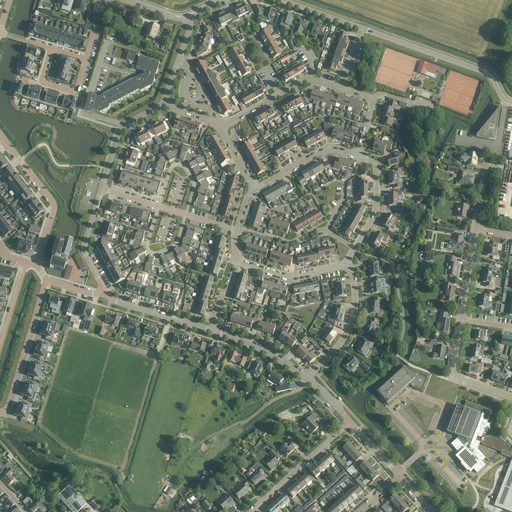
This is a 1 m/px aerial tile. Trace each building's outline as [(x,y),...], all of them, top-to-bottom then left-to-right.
[(68,0),(60,0),(60,1),(59,1),(57,5),(67,8),(66,12),(70,13),(73,2),(68,1),(68,0)] [(82,0),(77,0),(74,11),(83,13),(87,1),(82,0)] [(241,5),(239,6),(243,15),(248,13),(250,15),(253,13),(249,5),(246,7),(244,3),(241,4),(241,5)] [(99,6),(100,6),(95,4),(95,5),(94,5),(92,9),(93,9),(92,12),(100,15),(99,18),(105,20),(107,14),(104,13),(106,8),(101,6),(101,7),(99,6)] [(238,17),(243,15),(239,6),(237,7),(236,6),(233,8),(235,12),(232,13),(236,21),(240,20),(238,17)] [(254,9),(256,13),(258,18),(261,16),(272,20),(276,11),(268,8),(267,10),(266,10),(264,10),(263,10),(262,10),(260,6),(254,9)] [(224,13),(222,14),(226,23),(231,21),(232,23),(236,21),(232,13),(233,16),(230,18),(227,11),(224,12),(224,13)] [(221,26),(226,23),(222,14),(219,15),(216,16),(218,20),(215,22),(219,30),(222,28),(221,26)] [(278,18),(275,24),(284,27),(285,25),(289,26),(290,25),(292,26),(294,19),(292,19),(293,17),(285,14),(283,19),(278,18)] [(306,30),(309,22),(300,19),(298,26),(296,25),(293,35),(300,38),(303,29),(306,30)] [(34,21),(30,33),(36,34),(39,25),(40,23),(34,21)] [(174,24),(165,21),(163,28),(172,31),(174,24)] [(146,37),(153,39),(154,36),(156,37),(159,26),(151,23),(146,37)] [(315,24),(313,29),(311,34),(315,35),(315,34),(321,36),(321,37),(322,37),(320,43),(324,44),(327,35),(323,33),(324,28),(315,24)] [(201,38),(200,41),(210,44),(212,39),(213,36),(211,32),(211,31),(208,26),(204,28),(206,33),(205,33),(205,34),(204,36),(202,35),(201,38)] [(44,27),(41,36),(46,38),(49,28),(44,27)] [(49,28),(46,38),(52,39),(54,30),(49,28)] [(54,30),(52,39),(57,41),(60,32),(54,30)] [(267,30),(264,32),(260,34),(262,38),(263,41),(271,36),(267,30)] [(77,37),(74,46),(80,48),(83,38),(83,36),(78,35),(77,37)] [(266,47),(274,42),(271,36),(263,41),(264,43),(266,47)] [(83,38),(80,48),(85,49),(88,39),(83,38)] [(210,44),(200,41),(199,43),(198,46),(200,47),(200,49),(199,50),(200,51),(195,53),(197,57),(202,55),(203,55),(202,54),(207,53),(208,50),(210,44)] [(162,42),(159,51),(165,53),(168,44),(162,42)] [(274,42),(266,47),(270,53),(278,48),(274,42)] [(28,47),(25,56),(32,58),(32,56),(35,56),(37,50),(32,49),(33,48),(29,47),(29,48),(28,47)] [(240,54),(237,48),(229,52),(233,58),(240,54)] [(278,48),(270,53),(271,55),(273,59),(281,54),(278,48)] [(96,98),(96,97),(92,95),(91,95),(90,96),(86,108),(86,109),(87,109),(87,110),(100,114),(108,109),(109,109),(109,108),(110,108),(109,108),(109,107),(139,91),(140,92),(141,92),(151,87),(153,87),(155,80),(154,80),(155,76),(156,76),(160,63),(152,61),(152,62),(150,61),(150,60),(140,57),(140,59),(138,58),(139,54),(129,51),(126,60),(136,63),(138,63),(136,70),(145,73),(144,77),(142,76),(134,80),(134,81),(104,97),(103,96),(100,98),(99,98),(98,98),(96,98)] [(233,58),(236,64),(244,60),(240,54),(233,58)] [(25,56),(22,65),(32,68),(34,62),(31,61),(32,58),(25,56)] [(63,56),(61,62),(71,65),(72,59),(63,56)] [(236,64),(239,70),(247,66),(244,60),(236,64)] [(299,61),(294,64),(300,74),(304,71),(303,68),(305,66),(302,60),(299,61)] [(204,61),(200,63),(196,65),(198,69),(196,70),(199,75),(201,74),(203,78),(205,76),(207,80),(206,81),(206,82),(210,80),(211,82),(208,84),(210,89),(214,87),(215,88),(220,85),(213,72),(211,73),(204,61)] [(340,68),(341,64),(333,61),(331,65),(334,66),(333,69),(336,70),(337,67),(340,68)] [(438,67),(421,61),(417,72),(425,75),(426,72),(435,75),(438,67)] [(61,62),(59,67),(69,70),(71,65),(61,62)] [(295,76),(300,74),(294,64),(292,65),(293,68),(291,69),(295,76)] [(329,64),(328,65),(327,69),(335,72),(336,70),(333,69),(334,66),(331,65),(329,64)] [(22,65),(20,74),(26,76),(27,73),(30,73),(32,68),(22,65)] [(247,66),(239,70),(243,77),(251,72),(247,66)] [(59,67),(58,73),(67,76),(69,70),(59,67)] [(290,79),(295,76),(291,69),(288,70),(287,68),(285,69),(290,79)] [(281,80),(284,79),(285,82),(290,79),(285,69),(277,73),(281,80)] [(58,73),(56,78),(67,82),(69,76),(67,76),(58,73)] [(15,92),(14,96),(23,98),(25,92),(22,91),(24,85),(17,83),(16,89),(15,88),(14,92),(15,92)] [(262,84),(259,86),(259,85),(258,85),(256,86),(256,87),(254,88),(259,97),(264,94),(263,92),(265,90),(262,84)] [(215,89),(212,91),(214,96),(218,94),(219,96),(216,98),(216,99),(217,98),(219,102),(218,103),(220,107),(218,108),(220,113),(222,112),(225,115),(232,111),(226,99),(228,98),(220,85),(215,88),(215,89)] [(25,92),(23,98),(31,101),(35,89),(30,87),(28,93),(25,92)] [(35,89),(31,101),(40,104),(42,98),(39,97),(41,90),(40,90),(40,89),(37,88),(36,89),(35,89)] [(250,92),(254,99),(259,97),(254,88),(252,89),(253,91),(250,92)] [(313,90),(311,95),(310,99),(313,100),(314,101),(313,104),(315,105),(319,92),(315,91),(315,92),(313,91),(313,90)] [(42,98),(40,104),(49,106),(53,94),(47,92),(45,99),(42,98)] [(245,94),(250,102),(254,99),(250,92),(248,94),(247,92),(245,94)] [(319,92),(315,105),(318,105),(318,102),(319,102),(323,103),(325,95),(323,94),(319,92)] [(53,94),(49,106),(58,109),(60,103),(57,102),(59,96),(58,95),(54,93),(54,94),(53,94)] [(250,102),(245,94),(243,95),(244,96),(241,97),(240,96),(237,98),(241,104),(244,102),(245,105),(250,102)] [(327,96),(325,95),(323,103),(326,104),(326,105),(325,108),(328,108),(332,96),(327,95),(327,96)] [(339,95),(338,99),(335,107),(336,104),(339,105),(340,106),(339,108),(341,109),(345,97),(341,96),(339,96),(339,95)] [(335,107),(338,99),(336,98),(332,96),(328,108),(330,109),(331,106),(332,106),(335,107)] [(300,97),(295,100),(299,107),(304,105),(305,107),(308,105),(304,99),(301,100),(300,97)] [(349,108),(351,100),(349,99),(349,98),(345,97),(341,109),(344,110),(345,107),(346,107),(349,108)] [(60,103),(58,109),(61,110),(61,109),(67,111),(70,99),(65,98),(63,104),(60,103)] [(70,99),(67,111),(67,110),(73,112),(72,114),(75,115),(77,109),(74,108),(76,101),(70,99)] [(299,107),(295,100),(290,103),(294,110),(299,107)] [(354,113),(358,101),(354,100),(353,100),(351,100),(349,108),(352,108),(352,110),(352,112),(354,113)] [(358,101),(354,113),(356,114),(357,111),(358,110),(362,111),(364,103),(364,104),(362,103),(362,102),(358,101)] [(385,107),(392,109),(397,111),(398,107),(406,109),(407,105),(401,103),(400,105),(399,104),(389,101),(387,108),(385,107)] [(290,103),(285,105),(290,113),(294,110),(290,103)] [(290,113),(285,105),(281,108),(282,111),(280,112),(283,118),(285,116),(285,115),(287,114),(289,116),(291,115),(290,113)] [(277,114),(276,112),(273,107),(268,110),(274,120),(277,119),(275,116),(277,114)] [(483,130),(483,129),(476,137),(495,140),(500,108),(499,113),(496,112),(486,126),(485,130),(483,130)] [(268,110),(264,113),(268,120),(269,123),(274,120),(268,110)] [(382,117),(384,118),(394,121),(389,119),(390,117),(393,118),(394,115),(384,112),(382,117)] [(268,120),(264,113),(259,115),(263,122),(268,120)] [(263,122),(259,115),(254,118),(256,121),(253,123),(257,129),(260,127),(259,125),(263,122)] [(394,121),(384,118),(382,124),(393,128),(396,129),(397,126),(392,125),(394,121)] [(174,128),(182,130),(185,121),(180,119),(179,122),(176,121),(174,128)] [(190,123),(185,121),(182,130),(185,131),(185,130),(188,130),(190,123)] [(169,129),(168,126),(165,122),(160,125),(160,124),(157,125),(162,134),(167,131),(166,131),(169,129)] [(187,132),(193,133),(195,124),(190,123),(188,130),(187,132)] [(201,136),(202,134),(203,129),(200,128),(201,126),(195,124),(193,133),(195,134),(195,133),(198,134),(198,135),(201,136)] [(162,134),(157,125),(154,126),(155,128),(150,130),(154,138),(156,136),(157,137),(162,134)] [(335,127),(333,133),(332,138),(337,139),(341,127),(339,126),(338,128),(335,127)] [(317,128),(314,129),(321,141),(326,138),(322,131),(319,132),(317,128)] [(316,143),(321,141),(314,129),(313,130),(315,135),(312,136),(316,143)] [(345,133),(342,141),(347,142),(351,130),(349,129),(347,134),(345,133)] [(154,138),(150,130),(145,133),(144,132),(141,133),(146,142),(148,141),(148,142),(149,142),(151,141),(151,140),(151,139),(154,138)] [(351,130),(347,142),(352,144),(353,141),(356,142),(358,136),(355,135),(354,136),(352,135),(353,130),(351,130)] [(134,138),(136,143),(138,146),(141,144),(141,145),(142,145),(143,146),(144,145),(145,144),(145,143),(146,142),(141,133),(139,135),(139,136),(134,138)] [(312,146),(316,143),(312,136),(310,137),(307,133),(306,134),(312,146)] [(307,148),(312,146),(306,134),(303,135),(304,136),(301,137),(303,141),(305,144),(307,148)] [(212,136),(207,138),(206,139),(208,142),(210,146),(210,147),(218,142),(217,140),(218,139),(217,137),(213,138),(212,136)] [(373,150),(378,152),(381,143),(381,142),(379,142),(379,139),(375,138),(374,143),(375,144),(373,150)] [(381,143),(378,152),(384,154),(385,150),(390,151),(393,143),(388,142),(385,141),(385,139),(383,138),(381,142),(381,143)] [(293,139),(288,142),(293,151),(295,150),(294,148),(297,146),(293,139)] [(213,151),(221,147),(218,142),(210,147),(213,151)] [(292,151),(293,151),(288,142),(283,144),(287,152),(291,150),(292,151)] [(242,147),(245,152),(253,147),(252,145),(250,146),(249,143),(242,147)] [(285,153),(287,152),(283,144),(279,147),(284,156),(285,155),(285,153)] [(181,151),(176,150),(177,158),(180,159),(180,160),(182,160),(186,146),(183,145),(181,151)] [(185,160),(188,161),(193,155),(188,154),(190,147),(186,146),(182,160),(184,161),(185,160)] [(174,160),(173,159),(177,158),(176,150),(171,152),(168,147),(165,148),(171,161),(172,161),(174,160)] [(215,156),(224,151),(221,147),(213,151),(215,156)] [(254,149),(253,147),(245,152),(247,156),(254,153),(253,150),(254,149)] [(282,157),(284,156),(279,147),(274,149),(278,157),(281,155),(282,157)] [(139,150),(136,149),(131,148),(130,153),(128,153),(127,156),(137,159),(139,153),(138,153),(139,150)] [(165,156),(160,158),(166,163),(169,162),(171,161),(165,148),(162,150),(163,153),(165,156)] [(226,156),(224,151),(215,156),(218,160),(226,156)] [(247,156),(250,161),(258,156),(256,152),(254,153),(247,156)] [(395,157),(387,160),(390,167),(399,163),(397,158),(402,157),(400,152),(394,154),(395,157)] [(467,166),(471,166),(476,167),(475,167),(476,159),(477,159),(478,154),(469,153),(469,156),(461,155),(460,162),(465,162),(465,163),(467,164),(467,166)] [(196,160),(193,155),(188,161),(190,164),(189,165),(190,167),(203,160),(202,157),(196,160)] [(137,159),(127,156),(126,159),(128,159),(126,165),(134,167),(135,164),(137,159)] [(226,156),(218,160),(221,165),(222,168),(228,165),(226,162),(230,160),(228,157),(227,158),(226,156)] [(258,156),(250,161),(252,165),(259,161),(258,159),(259,158),(258,156)] [(152,162),(151,165),(165,170),(166,167),(165,167),(166,163),(160,158),(158,164),(152,162)] [(343,168),(345,160),(340,159),(339,162),(336,161),(334,168),(342,170),(343,168)] [(205,163),(203,160),(190,167),(191,169),(192,169),(195,173),(201,170),(199,166),(205,163)] [(252,165),(255,171),(264,166),(262,163),(261,164),(259,161),(252,165)] [(327,162),(322,165),(325,170),(324,171),(326,174),(332,170),(327,162)] [(348,169),(348,170),(351,170),(350,173),(356,174),(358,168),(355,167),(356,163),(350,162),(348,169)] [(321,163),(316,166),(320,173),(324,171),(325,170),(322,165),(321,163)] [(155,175),(157,175),(161,177),(162,177),(163,172),(164,172),(165,170),(151,165),(150,169),(156,171),(155,175)] [(264,166),(255,171),(258,175),(265,171),(263,169),(265,168),(264,166)] [(315,176),(320,173),(316,166),(311,169),(315,176)] [(4,172),(0,174),(0,177),(1,179),(1,178),(5,182),(15,175),(11,169),(5,174),(4,172)] [(201,170),(195,173),(197,178),(196,179),(198,181),(211,174),(209,171),(208,171),(206,169),(205,169),(206,172),(203,174),(201,170)] [(311,169),(306,171),(310,179),(315,176),(311,169)] [(389,174),(389,179),(399,179),(399,176),(402,176),(402,170),(393,170),(393,174),(389,174)] [(466,176),(467,171),(460,170),(459,175),(461,176),(460,179),(458,179),(457,179),(456,185),(459,185),(459,184),(473,186),(474,178),(466,176)] [(126,174),(126,172),(123,171),(119,182),(122,183),(121,185),(126,186),(126,185),(128,185),(128,187),(137,189),(137,188),(139,188),(138,192),(142,193),(142,192),(144,192),(144,190),(147,191),(146,192),(155,195),(155,193),(158,194),(161,183),(158,182),(157,183),(147,180),(149,175),(144,173),(142,179),(126,174)] [(310,179),(306,171),(301,174),(303,176),(305,181),(306,181),(310,179)] [(212,177),(211,174),(198,181),(199,183),(200,183),(201,186),(209,185),(207,180),(212,177)] [(15,175),(5,182),(8,187),(19,179),(15,175)] [(307,184),(306,181),(305,181),(303,176),(297,179),(302,187),(307,184)] [(19,179),(8,187),(11,191),(22,183),(19,179)] [(360,188),(368,188),(368,182),(364,182),(364,179),(357,179),(357,185),(360,185),(360,188)] [(399,179),(389,179),(389,185),(393,185),(393,189),(402,189),(402,183),(399,183),(399,179)] [(292,189),(291,187),(288,183),(286,184),(285,182),(279,185),(286,196),(289,195),(287,192),(292,189)] [(22,183),(11,191),(15,195),(25,187),(22,183)] [(208,190),(209,185),(201,186),(200,189),(199,189),(199,191),(213,196),(214,192),(208,190)] [(274,188),(279,196),(282,195),(283,198),(286,196),(279,185),(274,188)] [(25,187),(15,195),(18,199),(28,191),(25,187)] [(268,191),(275,202),(276,201),(275,198),(279,196),(274,188),(268,191)] [(226,196),(235,199),(235,198),(233,198),(235,193),(226,190),(225,192),(227,193),(226,196)] [(28,191),(18,199),(22,204),(21,204),(23,207),(28,203),(33,200),(31,198),(32,196),(28,191)] [(212,199),(213,196),(199,191),(198,194),(199,194),(197,199),(204,201),(205,197),(212,199)] [(275,202),(268,191),(263,194),(267,203),(271,201),(272,204),(275,202)] [(402,191),(399,191),(394,191),(394,194),(389,194),(389,201),(398,201),(398,197),(402,197),(402,191)] [(368,199),(368,193),(360,193),(357,193),(357,196),(357,202),(364,202),(364,199),(368,199)] [(204,201),(197,199),(196,204),(195,204),(194,207),(208,211),(209,207),(203,205),(204,201)] [(28,203),(23,207),(29,215),(40,206),(36,201),(30,205),(28,203)] [(398,201),(389,201),(389,207),(394,207),(394,211),(402,211),(402,204),(398,204),(398,201)] [(256,202),(254,209),(266,212),(267,210),(264,209),(265,205),(256,202)] [(115,204),(113,204),(110,212),(117,214),(119,205),(115,204)] [(357,204),(354,209),(353,210),(357,211),(362,215),(365,209),(357,204)] [(124,206),(119,205),(117,214),(123,216),(125,208),(123,207),(124,206)] [(458,205),(457,210),(456,217),(466,218),(467,211),(468,212),(469,206),(458,205)] [(40,206),(29,215),(35,222),(40,218),(38,216),(40,215),(44,211),(40,206)] [(125,208),(123,216),(129,217),(132,209),(128,207),(127,208),(125,208)] [(136,210),(132,209),(129,217),(136,219),(138,212),(136,211),(136,210)] [(252,215),(261,218),(262,214),(265,215),(266,212),(254,209),(252,215)] [(142,221),(145,213),(140,211),(140,212),(138,212),(136,219),(142,221)] [(323,218),(320,213),(319,211),(312,214),(316,221),(323,218)] [(352,215),(361,220),(363,215),(362,215),(357,211),(355,214),(354,213),(352,215)] [(149,214),(145,213),(142,221),(149,223),(151,216),(149,215),(149,214)] [(310,225),(316,221),(312,214),(306,218),(310,225)] [(250,221),(262,224),(263,222),(260,221),(261,218),(252,215),(250,221)] [(361,220),(352,215),(351,217),(353,218),(351,220),(358,224),(361,220)] [(395,219),(392,217),(388,215),(385,220),(395,226),(397,223),(394,222),(395,219)] [(271,219),(270,224),(268,229),(275,231),(278,218),(276,218),(275,221),(271,219)] [(278,218),(275,231),(281,233),(283,224),(280,222),(281,219),(278,218)] [(304,228),(310,225),(306,218),(300,221),(304,228)] [(283,224),(281,233),(287,235),(290,226),(286,224),(287,221),(284,220),(283,224)] [(358,224),(351,220),(350,222),(349,222),(347,224),(356,229),(358,224)] [(382,225),(386,228),(389,230),(391,227),(394,229),(395,226),(385,220),(382,225)] [(0,226),(0,230),(1,232),(10,225),(9,226),(6,222),(7,221),(0,226)] [(104,230),(114,233),(116,227),(113,226),(113,223),(107,221),(107,224),(106,224),(104,230)] [(262,224),(250,221),(248,227),(258,230),(257,229),(259,225),(259,226),(262,227),(262,224)] [(298,232),(304,228),(300,221),(294,225),(298,232)] [(356,229),(347,224),(346,226),(348,227),(346,229),(352,232),(353,233),(356,229)] [(16,232),(10,225),(1,232),(5,237),(9,234),(11,236),(16,232)] [(188,229),(187,234),(194,236),(195,232),(201,234),(202,230),(188,226),(187,229),(188,229)] [(349,238),(352,232),(346,229),(343,227),(340,233),(349,238)] [(103,236),(102,239),(108,241),(112,242),(114,233),(104,230),(102,236),(103,236)] [(129,236),(142,240),(143,241),(144,240),(144,239),(144,238),(143,238),(145,232),(144,232),(144,233),(138,231),(136,235),(130,233),(127,232),(126,235),(129,236)] [(224,235),(218,232),(216,237),(219,238),(218,241),(213,239),(213,242),(225,245),(226,239),(223,238),(224,235)] [(374,239),(381,243),(383,240),(386,242),(389,236),(384,233),(382,236),(377,233),(374,239)] [(447,249),(457,251),(462,251),(463,245),(462,245),(463,235),(456,233),(455,238),(454,238),(453,241),(450,240),(449,244),(448,244),(447,249)] [(197,246),(199,242),(192,240),(194,236),(187,234),(185,239),(184,239),(183,241),(197,246)] [(134,242),(133,247),(141,246),(142,243),(143,243),(143,241),(142,240),(129,236),(128,240),(134,242)] [(21,252),(22,252),(26,240),(17,237),(16,243),(19,244),(17,250),(18,250),(17,251),(21,252)] [(107,244),(108,241),(102,239),(101,244),(102,246),(97,249),(99,253),(100,253),(101,254),(100,255),(109,250),(106,244),(107,244)] [(381,243),(374,239),(371,245),(375,247),(374,250),(379,254),(382,248),(379,246),(381,243)] [(26,240),(22,252),(27,254),(30,244),(25,242),(26,240)] [(50,265),(49,267),(63,272),(71,248),(71,247),(72,242),(64,240),(63,244),(55,242),(52,253),(51,256),(51,257),(52,257),(50,265)] [(184,244),(182,247),(189,253),(190,247),(196,249),(197,246),(183,241),(183,242),(183,243),(183,244),(184,244)] [(223,251),(225,245),(213,242),(212,244),(216,246),(215,249),(223,251)] [(248,254),(250,255),(253,246),(248,244),(245,252),(249,253),(248,254)] [(142,249),(141,246),(133,247),(135,252),(129,255),(131,258),(143,252),(144,251),(143,249),(142,249)] [(177,249),(177,250),(184,263),(187,261),(184,255),(189,253),(182,247),(179,249),(179,248),(177,249)] [(174,260),(177,259),(180,264),(184,263),(177,250),(177,249),(176,250),(175,250),(174,251),(175,251),(170,254),(174,260)] [(223,251),(215,249),(217,250),(216,253),(212,252),(211,254),(223,258),(225,252),(223,251)] [(263,249),(260,258),(262,259),(263,258),(266,259),(269,251),(263,249)] [(103,260),(103,261),(112,256),(109,250),(100,255),(102,259),(103,258),(104,260),(103,260)] [(488,250),(487,255),(493,256),(492,259),(497,260),(499,261),(500,257),(496,257),(497,251),(488,250)] [(144,251),(143,252),(131,258),(133,261),(139,258),(141,263),(146,257),(145,254),(145,253),(145,252),(144,251)] [(163,257),(163,258),(170,270),(173,268),(170,262),(174,260),(170,254),(166,256),(165,256),(163,256),(163,257)] [(221,264),(223,258),(211,254),(210,257),(215,258),(213,262),(221,264)] [(112,256),(103,261),(105,265),(106,264),(107,266),(106,266),(116,262),(112,256)] [(145,271),(148,272),(152,259),(152,258),(150,257),(150,258),(146,257),(141,263),(146,265),(145,271)] [(163,266),(167,272),(170,270),(163,258),(163,257),(161,258),(161,259),(158,260),(159,268),(163,266)] [(288,257),(285,266),(287,267),(287,265),(290,266),(293,259),(288,257)] [(448,276),(452,277),(457,277),(458,273),(457,272),(458,265),(455,264),(456,258),(449,257),(448,265),(450,265),(448,276)] [(152,258),(152,259),(148,272),(148,273),(151,274),(153,267),(159,268),(158,260),(155,259),(154,258),(152,258)] [(378,261),(368,262),(369,270),(370,270),(370,277),(379,276),(377,261),(378,261)] [(109,272),(119,267),(116,262),(106,266),(108,271),(109,270),(110,272),(109,272)] [(219,270),(221,264),(213,262),(212,265),(208,264),(207,266),(207,267),(219,270)] [(485,268),(484,276),(492,277),(493,270),(495,270),(496,266),(490,265),(489,269),(485,268)] [(217,276),(219,270),(207,267),(205,266),(205,268),(207,269),(211,270),(210,274),(217,276)] [(112,278),(113,278),(122,273),(119,267),(109,272),(112,276),(113,278),(112,278)] [(12,273),(12,271),(7,269),(3,280),(9,282),(11,276),(12,276),(13,273),(12,273)] [(122,273),(113,278),(115,282),(116,283),(116,284),(117,283),(120,289),(124,283),(123,280),(125,279),(122,273)] [(241,274),(239,280),(251,284),(251,282),(247,280),(248,277),(241,274)] [(486,287),(491,288),(492,288),(493,284),(491,284),(492,277),(484,276),(483,283),(487,283),(486,287)] [(205,281),(201,280),(199,279),(198,281),(200,282),(212,286),(214,280),(207,277),(205,281)] [(251,284),(239,280),(237,287),(244,289),(245,285),(250,287),(251,284)] [(383,280),(378,280),(373,281),(373,284),(370,284),(371,288),(372,294),(382,293),(381,285),(384,284),(383,280)] [(127,292),(132,293),(136,283),(130,281),(129,285),(124,283),(120,289),(127,291),(127,292)] [(259,286),(257,291),(257,293),(263,294),(264,290),(268,291),(270,283),(264,281),(262,287),(259,286)] [(210,292),(212,286),(200,282),(200,285),(204,286),(203,289),(210,292)] [(336,292),(346,291),(345,285),(339,286),(338,282),(332,283),(332,289),(335,288),(336,292)] [(136,283),(132,293),(137,295),(137,294),(139,294),(142,295),(144,289),(141,288),(142,285),(136,283)] [(270,283),(268,291),(271,292),(270,297),(272,297),(276,285),(270,283)] [(312,284),(314,297),(317,296),(316,292),(320,291),(318,283),(312,284)] [(312,297),(314,297),(312,284),(306,285),(307,293),(311,293),(312,297)] [(442,301),(448,302),(453,303),(455,289),(451,288),(452,285),(444,284),(443,290),(447,290),(446,296),(443,296),(441,297),(441,299),(442,301)] [(276,285),(272,297),(275,298),(276,294),(280,295),(282,287),(276,285)] [(145,297),(150,299),(154,288),(148,287),(147,290),(144,289),(142,295),(145,296),(145,297)] [(237,287),(235,293),(247,296),(249,297),(249,295),(247,294),(248,294),(243,292),(244,289),(237,287)] [(282,287),(280,295),(283,296),(282,300),(287,302),(289,296),(286,295),(288,289),(282,287)] [(303,302),(302,299),(300,287),(293,288),(294,291),(293,291),(292,296),(295,296),(298,295),(299,299),(300,299),(300,303),(303,302)] [(157,300),(160,301),(162,295),(159,294),(160,290),(154,288),(150,299),(157,301),(157,300)] [(197,292),(196,294),(208,298),(210,292),(203,289),(202,293),(197,292)] [(347,296),(346,291),(336,292),(336,295),(333,296),(334,301),(341,301),(340,297),(347,296)] [(162,295),(160,301),(163,302),(165,302),(165,303),(169,304),(172,294),(166,292),(165,296),(162,295)] [(246,299),(247,296),(235,293),(233,299),(240,301),(242,297),(246,299)] [(481,295),(480,301),(488,303),(489,297),(494,298),(494,294),(487,293),(486,296),(481,295)] [(178,296),(172,294),(169,304),(175,306),(175,305),(178,306),(180,300),(177,299),(178,296)] [(200,298),(199,301),(206,304),(208,298),(196,294),(196,297),(200,298)] [(58,304),(60,298),(51,295),(48,303),(55,305),(54,309),(52,309),(51,313),(59,315),(62,305),(58,304)] [(75,302),(67,299),(63,312),(71,314),(75,302)] [(370,313),(375,314),(379,314),(380,304),(382,304),(382,299),(375,299),(374,302),(371,302),(370,313)] [(195,305),(195,307),(206,311),(208,304),(206,304),(199,301),(199,302),(201,302),(200,306),(195,305)] [(335,314),(344,316),(346,309),(339,307),(340,304),(332,303),(331,308),(336,309),(335,314)] [(82,304),(78,316),(86,318),(85,321),(87,322),(85,330),(89,331),(91,322),(89,322),(89,320),(92,312),(89,311),(90,306),(82,304)] [(205,317),(206,311),(195,307),(194,309),(198,311),(197,315),(205,317)] [(230,322),(236,324),(238,315),(239,312),(235,311),(234,314),(233,313),(230,322)] [(440,332),(448,333),(450,321),(446,320),(447,313),(441,312),(439,323),(441,324),(440,332)] [(328,321),(330,322),(335,324),(336,321),(342,322),(344,316),(335,314),(334,318),(329,317),(328,321)] [(107,316),(106,321),(105,322),(112,324),(111,325),(118,327),(121,317),(114,316),(114,318),(107,316)] [(252,324),(256,325),(258,319),(254,318),(254,320),(248,318),(246,327),(251,328),(252,324)] [(258,319),(256,325),(259,326),(257,330),(263,332),(265,324),(260,322),(261,320),(258,319)] [(379,321),(377,320),(372,319),(371,323),(368,322),(365,333),(373,335),(376,336),(377,335),(378,333),(377,332),(374,331),(376,325),(378,325),(379,321)] [(128,320),(126,328),(133,330),(134,337),(138,338),(139,333),(141,329),(138,328),(139,323),(128,320)] [(43,322),(41,329),(52,332),(54,326),(56,327),(57,323),(51,321),(50,324),(43,322)] [(334,327),(330,325),(327,324),(324,328),(328,331),(326,334),(333,339),(337,334),(333,331),(334,327)] [(147,326),(145,330),(144,335),(154,338),(153,344),(157,346),(161,335),(157,334),(158,329),(147,326)] [(52,332),(41,329),(39,335),(46,337),(45,340),(51,342),(52,338),(50,338),(52,332)] [(279,339),(284,342),(288,335),(286,333),(287,332),(285,331),(279,339)] [(483,336),(485,337),(486,333),(476,331),(474,339),(482,341),(483,336)] [(329,344),(333,339),(326,334),(324,337),(320,335),(317,339),(322,344),(325,341),(329,344)] [(175,335),(173,339),(172,343),(184,347),(183,348),(187,349),(188,347),(190,343),(186,341),(187,338),(175,335)] [(284,342),(288,345),(294,336),(292,335),(291,337),(288,335),(284,342)] [(296,338),(294,336),(288,345),(292,348),(297,341),(294,339),(296,338)] [(358,346),(359,347),(357,352),(364,356),(368,349),(369,350),(373,343),(363,338),(360,343),(358,346)] [(37,342),(35,349),(46,352),(48,346),(52,348),(53,344),(45,342),(44,344),(37,342)] [(193,342),(191,347),(191,348),(197,350),(197,351),(204,353),(206,344),(200,342),(199,344),(193,342)] [(490,345),(484,344),(479,344),(478,347),(473,346),(472,352),(483,354),(483,350),(484,351),(485,348),(489,348),(489,349),(492,349),(492,346),(490,345)] [(296,352),(300,356),(307,349),(306,347),(304,349),(302,346),(296,352)] [(434,358),(439,359),(444,360),(446,347),(438,346),(437,354),(434,354),(434,358)] [(216,357),(214,362),(221,364),(222,358),(223,358),(224,356),(225,351),(219,349),(219,348),(217,348),(217,350),(212,348),(210,356),(216,357)] [(34,349),(33,353),(34,354),(34,355),(40,357),(39,360),(45,362),(47,357),(48,354),(48,353),(48,352),(47,352),(46,352),(35,349),(35,350),(34,349)] [(303,360),(305,359),(310,354),(308,352),(309,351),(307,349),(300,356),(303,360)] [(243,367),(245,364),(247,359),(241,357),(240,358),(237,357),(238,355),(232,352),(230,357),(228,361),(234,364),(235,363),(238,364),(238,365),(243,367)] [(321,354),(319,352),(316,355),(312,352),(310,354),(305,359),(310,364),(318,356),(318,357),(321,354)] [(346,361),(347,362),(343,366),(348,372),(354,366),(355,367),(359,364),(352,356),(346,361)] [(31,363),(29,369),(40,372),(42,367),(45,368),(47,364),(39,362),(38,365),(31,363)] [(249,363),(247,367),(245,369),(249,371),(250,370),(251,370),(250,372),(255,374),(254,376),(254,377),(257,379),(258,378),(259,376),(259,377),(264,367),(255,362),(253,366),(252,365),(253,364),(249,363)] [(477,374),(477,373),(481,374),(482,364),(476,363),(476,367),(470,366),(469,373),(477,374)] [(493,366),(493,367),(491,372),(494,373),(492,380),(498,383),(501,375),(497,373),(499,368),(493,366)] [(376,392),(378,394),(388,405),(397,397),(396,396),(398,394),(399,395),(408,387),(408,386),(409,384),(412,388),(422,392),(428,377),(404,367),(376,392)] [(40,372),(29,369),(27,375),(34,378),(33,380),(41,383),(42,379),(38,378),(40,372)] [(273,372),(270,376),(268,380),(274,384),(276,384),(276,386),(277,393),(286,391),(291,390),(290,384),(283,385),(283,382),(282,381),(283,379),(273,372)] [(501,375),(498,383),(504,385),(507,378),(510,379),(511,373),(507,372),(506,376),(501,375)] [(430,379),(426,390),(454,401),(458,390),(430,379)] [(24,385),(23,389),(36,393),(39,384),(32,382),(31,385),(25,383),(25,385),(24,385)] [(22,390),(21,394),(22,394),(21,396),(28,398),(27,401),(33,402),(36,393),(23,389),(23,390),(22,390)] [(473,434),(481,438),(484,432),(487,433),(490,424),(487,423),(491,411),(466,401),(464,408),(457,406),(447,433),(459,437),(470,441),(473,434)] [(18,405),(16,410),(30,414),(30,413),(29,413),(30,407),(31,408),(32,404),(26,402),(25,406),(19,404),(18,405)] [(16,410),(15,414),(16,414),(15,416),(22,418),(21,421),(27,423),(30,414),(16,410)] [(302,425),(306,429),(307,430),(311,434),(318,428),(314,423),(318,419),(314,414),(302,425)] [(280,424),(277,427),(282,433),(285,430),(280,424)] [(458,438),(451,445),(455,449),(457,451),(458,452),(459,452),(459,451),(461,453),(459,455),(456,457),(463,464),(462,465),(461,465),(467,471),(468,470),(470,472),(473,469),(477,473),(478,472),(481,470),(486,466),(482,462),(486,459),(477,449),(478,449),(480,443),(483,444),(502,451),(501,452),(509,454),(511,455),(511,454),(511,453),(510,449),(508,446),(505,443),(501,440),(497,439),(494,438),(491,437),(487,437),(484,438),(484,439),(482,438),(473,434),(471,439),(470,441),(459,437),(458,438)] [(170,461),(173,462),(176,463),(177,457),(180,457),(182,458),(183,454),(181,454),(181,453),(179,452),(183,438),(178,436),(170,461)] [(298,446),(294,442),(292,440),(287,444),(286,444),(280,450),(286,457),(293,451),(292,451),(298,446)] [(347,453),(354,448),(349,443),(343,449),(347,453)] [(354,448),(347,453),(352,458),(358,452),(354,448)] [(265,464),(268,467),(271,470),(279,463),(276,460),(278,457),(280,459),(273,451),(270,453),(273,457),(265,464)] [(358,452),(352,458),(356,463),(362,457),(358,452)] [(511,460),(494,505),(511,511),(511,456),(503,453),(502,457),(511,460)] [(329,454),(324,459),(329,465),(334,460),(329,454)] [(325,469),(329,465),(324,459),(319,463),(325,469)] [(364,472),(371,466),(366,462),(360,467),(364,472)] [(238,463),(234,466),(235,467),(242,475),(246,471),(239,464),(238,463)] [(264,471),(261,468),(257,463),(249,471),(250,472),(247,475),(249,478),(255,485),(263,478),(261,475),(264,471)] [(319,463),(315,467),(320,473),(325,469),(319,463)] [(375,471),(371,466),(364,472),(369,477),(375,471)] [(310,471),(313,475),(315,478),(320,473),(315,467),(310,471)] [(5,476),(2,479),(8,485),(14,481),(10,477),(13,475),(9,469),(3,474),(5,476)] [(375,471),(369,477),(373,481),(379,476),(375,471)] [(306,475),(301,479),(307,485),(312,481),(306,475)] [(296,483),(302,490),(307,485),(301,479),(296,483)] [(233,493),(236,496),(239,499),(249,491),(246,488),(249,485),(244,480),(241,483),(243,484),(233,493)] [(296,483),(292,488),(298,494),(302,490),(296,483)] [(363,492),(359,488),(357,486),(352,490),(358,496),(363,492)] [(58,497),(71,511),(78,511),(86,506),(69,487),(58,497)] [(287,492),(291,496),(293,498),(298,494),(292,488),(287,492)] [(358,496),(352,490),(348,494),(354,500),(358,496)] [(198,491),(194,495),(199,499),(202,496),(198,491)] [(235,504),(231,500),(226,494),(222,497),(223,499),(218,503),(225,511),(230,506),(231,507),(235,504)] [(354,500),(348,494),(343,498),(349,505),(354,500)] [(390,500),(387,502),(389,504),(391,502),(394,505),(400,499),(396,494),(394,496),(393,495),(392,496),(390,494),(388,496),(390,499),(390,500)] [(10,508),(15,504),(10,499),(8,500),(7,498),(5,495),(0,499),(0,500),(2,503),(4,501),(5,502),(4,504),(6,506),(5,507),(5,508),(7,510),(10,508)] [(21,500),(25,504),(29,501),(31,502),(32,501),(27,495),(21,500)] [(279,499),(285,505),(290,501),(284,495),(279,499)] [(90,504),(96,510),(102,503),(96,498),(90,504)] [(349,505),(343,498),(338,502),(344,509),(349,505)] [(279,499),(275,502),(281,509),(285,505),(279,499)] [(404,504),(400,499),(394,505),(398,509),(404,504)] [(39,501),(33,506),(29,510),(31,511),(34,511),(38,509),(40,511),(41,511),(45,509),(39,501)] [(212,507),(206,501),(202,504),(208,511),(212,507)] [(275,502),(271,506),(276,511),(277,511),(281,509),(275,502)] [(340,511),(344,509),(338,502),(334,507),(338,511),(340,511)]
